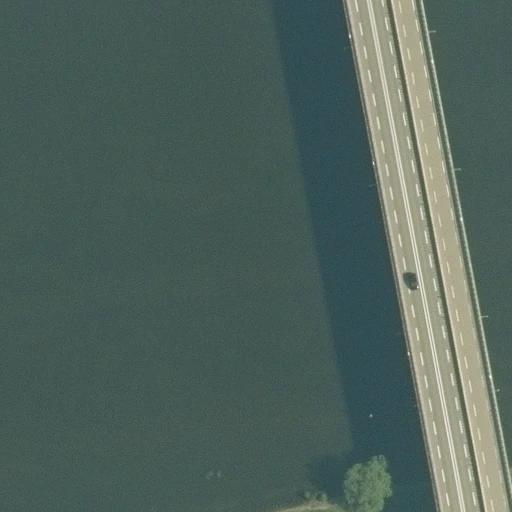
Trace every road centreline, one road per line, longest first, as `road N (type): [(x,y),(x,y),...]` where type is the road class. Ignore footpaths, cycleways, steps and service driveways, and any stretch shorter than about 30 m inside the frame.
road 1 (unclassified): [(499,511),(402,0)]
road 2 (primary): [(461,511),(366,0)]
